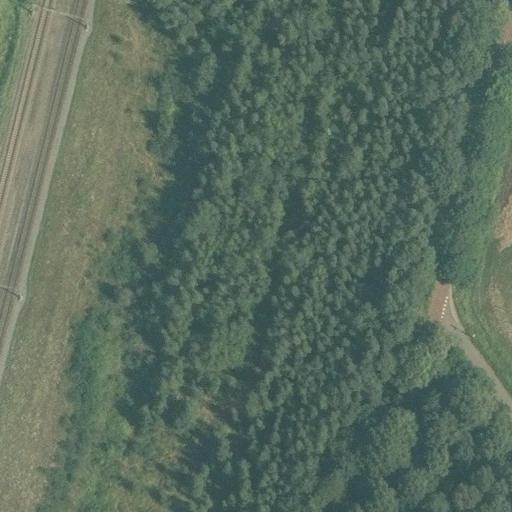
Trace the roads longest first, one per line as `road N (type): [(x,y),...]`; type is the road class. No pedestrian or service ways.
road 1 (unclassified): [(511,10),(437,307)]
road 2 (unclassified): [(511,413),(437,307)]
